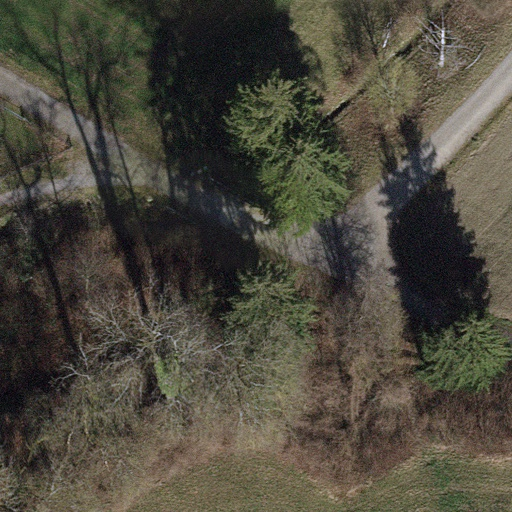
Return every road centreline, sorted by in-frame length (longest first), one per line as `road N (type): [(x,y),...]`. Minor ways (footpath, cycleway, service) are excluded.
road 1 (track): [(304,259),(88,143),(0,86)]
road 2 (track): [(336,277),(511,73)]
road 3 (track): [(304,259),(473,339),(511,349)]
